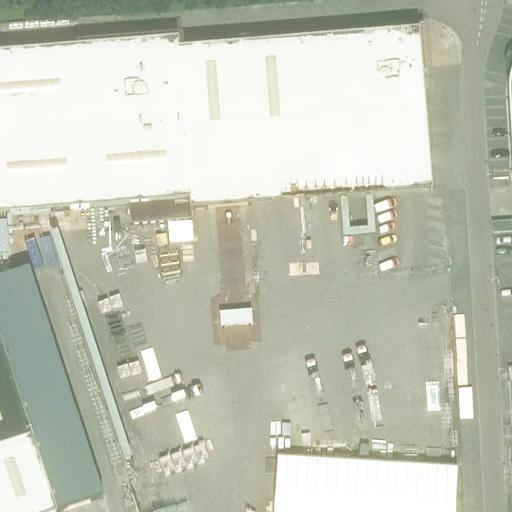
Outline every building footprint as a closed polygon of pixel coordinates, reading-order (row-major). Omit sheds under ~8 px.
[(0,511),(56,511),(0,338),(0,217),(129,208),(130,228),(192,223),(191,212),(432,193),(422,74),(427,74),(423,27),(377,31),(377,35),(179,51),(178,41),(0,54),(0,511)] [(342,230),(343,209),(334,209),(334,229),(342,230)] [(72,218),(18,222),(19,232),(73,229),(72,218)] [(44,237),(34,241),(44,262),(53,258),(44,237)] [(199,272),(208,270),(204,250),(195,252),(199,272)] [(121,292),(194,277),(189,252),(116,267),(121,292)] [(0,291),(16,286),(9,267),(0,269),(0,291)] [(294,312),(269,316),(273,340),(298,336),(294,312)] [(448,320),(424,319),(424,330),(448,330),(448,320)] [(26,321),(4,327),(15,366),(36,360),(26,321)] [(194,365),(212,364),(212,355),(194,355),(194,365)] [(39,368),(20,374),(62,511),(72,511),(87,508),(63,429),(58,431),(39,368)] [(98,450),(78,457),(85,476),(105,469),(98,450)] [(453,511),(456,469),(277,458),(273,511),(453,511)] [(144,499),(183,494),(178,460),(139,465),(144,499)]
